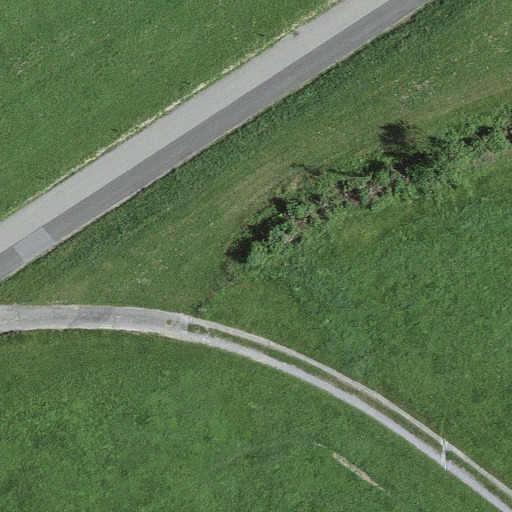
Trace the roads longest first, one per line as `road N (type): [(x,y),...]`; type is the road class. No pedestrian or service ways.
road 1 (track): [(0,324),(110,322),(223,338),(421,435),(511,511)]
road 2 (unclassified): [(0,256),(397,0)]
